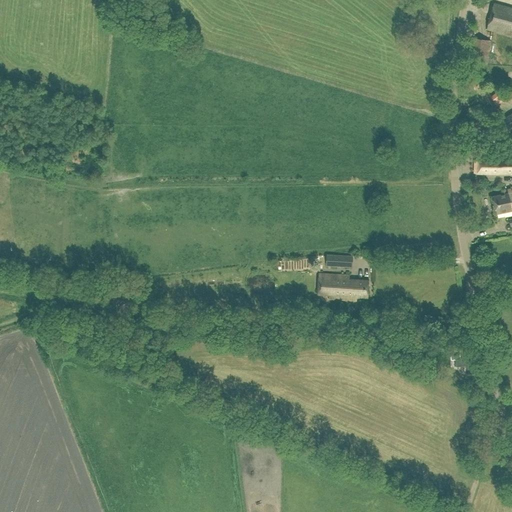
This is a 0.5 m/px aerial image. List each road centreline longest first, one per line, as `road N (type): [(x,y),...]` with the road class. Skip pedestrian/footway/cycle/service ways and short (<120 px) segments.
road 1 (track): [(52,299),(173,324),(369,330),(496,392)]
road 2 (unclassified): [(502,415),(456,203),(464,0)]
